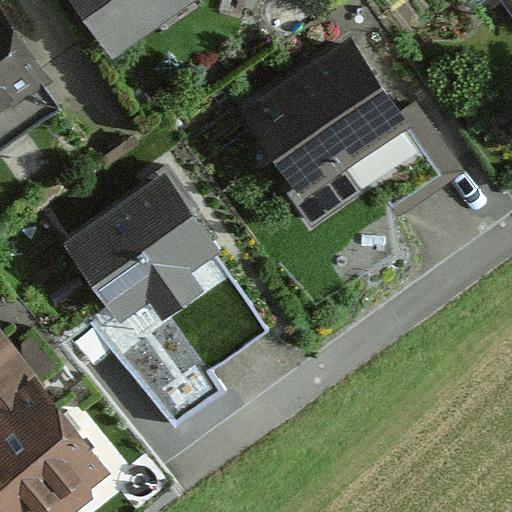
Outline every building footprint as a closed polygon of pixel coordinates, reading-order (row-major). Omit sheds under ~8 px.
[(0,0),(0,105),(53,68),(3,0),(0,0)] [(86,0),(116,43),(178,0),(86,0)] [(345,168),(414,123),(358,38),(249,109),(317,213),(357,187),(345,168)] [(122,306),(156,281),(172,303),(210,275),(195,254),(222,234),(167,159),(68,232),(122,306)] [(0,497),(11,511),(64,511),(122,468),(44,367),(36,373),(0,326),(0,497)]
